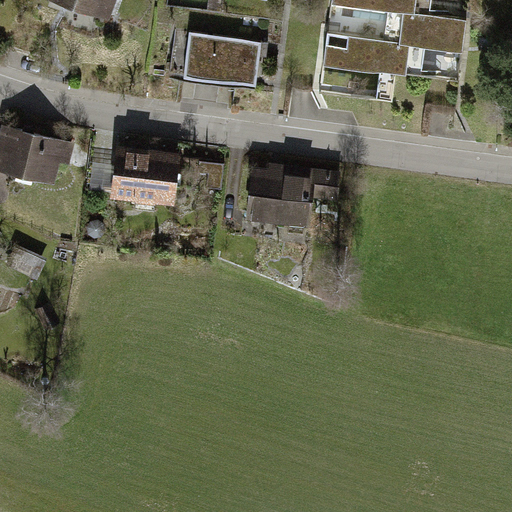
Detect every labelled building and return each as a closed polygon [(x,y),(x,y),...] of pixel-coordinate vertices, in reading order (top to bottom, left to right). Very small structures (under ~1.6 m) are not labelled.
[(49,0),(46,10),(110,34),(122,3),(112,0),(49,0)] [(333,0),(333,2),(404,11),(416,13),(417,0),(333,0)] [(416,13),(404,11),(400,38),(400,43),(411,44),(462,51),(466,19),(416,13)] [(270,42),(185,30),(179,74),(264,85),(270,42)] [(400,38),(330,30),(325,65),(407,76),(411,44),(400,43),(400,38)] [(70,139),(0,119),(0,161),(59,178),(70,139)] [(171,150),(108,143),(102,194),(165,201),(171,150)] [(207,159),(206,189),(224,189),(225,159),(207,159)] [(263,167),(245,165),(239,215),(299,222),(303,195),(332,198),(335,169),(264,161),(263,167)]
